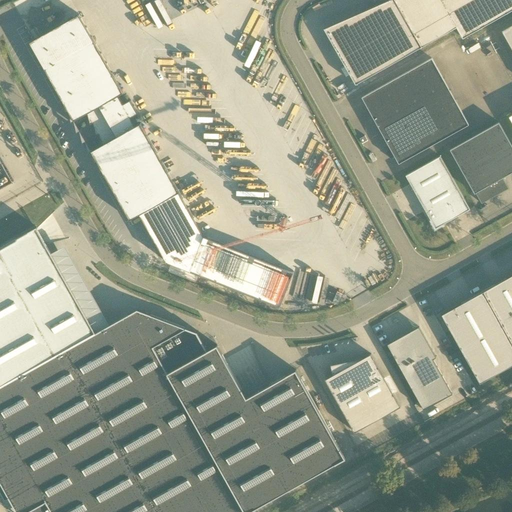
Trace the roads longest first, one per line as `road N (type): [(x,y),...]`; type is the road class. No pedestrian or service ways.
road 1 (unclassified): [(0,71),(88,237),(152,287),(270,332),(353,324),(423,285)]
road 2 (unclassified): [(302,0),(291,42),(423,285)]
road 3 (unknown): [(0,21),(15,32),(124,230),(139,279)]
road 4 (unclassified): [(342,511),(511,419)]
